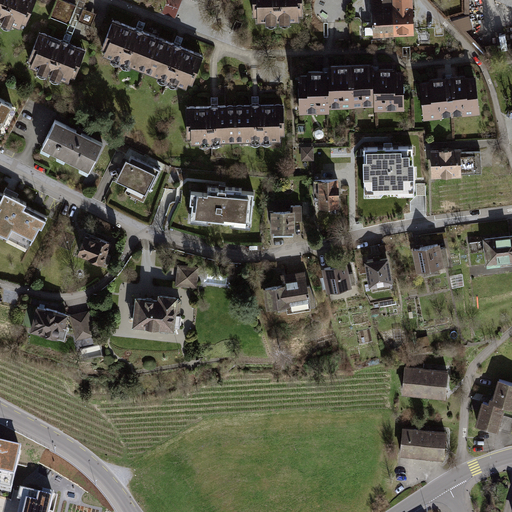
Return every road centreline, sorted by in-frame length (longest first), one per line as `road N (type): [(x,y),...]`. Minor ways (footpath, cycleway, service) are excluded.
road 1 (residential): [(511,211),(254,256),(140,230)]
road 2 (residential): [(511,157),(485,71),(422,0)]
road 3 (residential): [(0,282),(80,297),(125,260),(140,230)]
road 4 (tertiary): [(132,511),(90,463),(0,410)]
road 5 (residential): [(140,230),(0,157)]
road 6 (residential): [(472,469),(466,437),(474,372),(511,336)]
